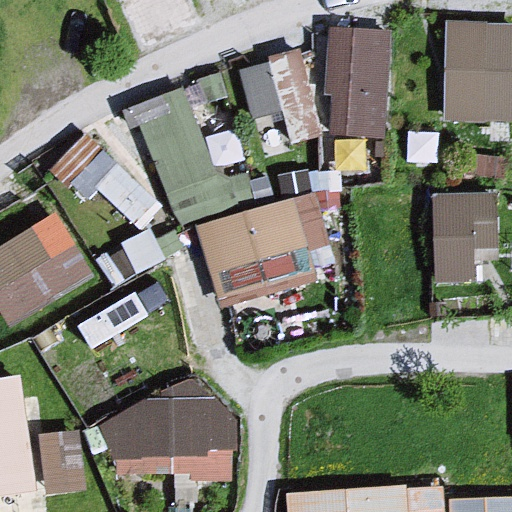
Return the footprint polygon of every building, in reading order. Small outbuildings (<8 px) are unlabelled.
[(511,31),(451,30),(449,123),(511,124),(511,31)] [(390,39),(333,37),(331,139),(388,140),(390,39)] [(304,58),(241,75),(263,158),(326,141),(304,58)] [(185,96),(135,114),(180,238),(261,209),(249,177),(219,188),(185,96)] [(167,210),(87,134),(48,176),(69,196),(74,191),(88,204),(100,192),(145,234),(167,210)] [(365,149),(340,149),(340,172),(365,173),(365,149)] [(503,164),(462,159),(461,176),(501,180),(503,164)] [(501,264),(501,199),(437,199),(437,289),(475,289),(475,264),(501,264)] [(317,205),(200,235),(218,305),(314,280),(306,252),(328,246),(317,205)] [(93,279),(57,224),(0,260),(0,305),(16,330),(93,279)] [(128,256),(105,267),(112,283),(179,250),(172,236),(160,242),(152,234),(124,248),(128,256)] [(161,267),(40,337),(67,382),(166,324),(170,332),(192,319),(161,267)] [(24,382),(0,385),(0,503),(39,499),(24,382)] [(195,384),(99,429),(116,462),(118,479),(232,484),(236,421),(195,384)] [(427,442),(422,394),(297,406),(303,465),(380,458),(379,447),(427,442)] [(81,438),(43,442),(50,498),(87,493),(81,438)] [(441,452),(422,454),(424,482),(443,481),(441,452)] [(448,511),(446,488),(289,502),(290,511),(448,511)]
